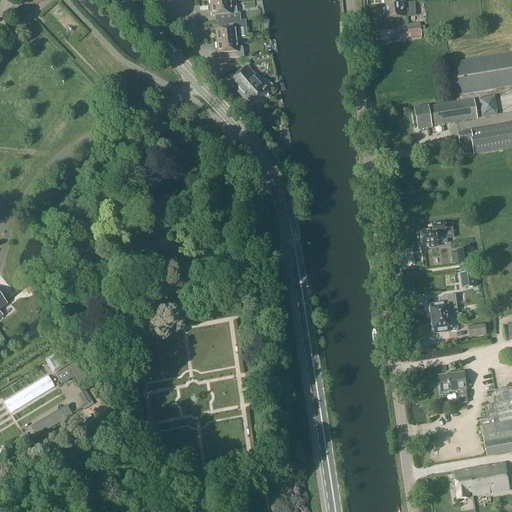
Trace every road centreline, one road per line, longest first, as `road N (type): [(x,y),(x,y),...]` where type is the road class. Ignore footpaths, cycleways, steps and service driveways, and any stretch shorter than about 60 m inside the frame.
road 1 (secondary): [(336,511),(278,183),(122,0)]
road 2 (tertiary): [(414,511),(349,0)]
road 3 (track): [(511,118),(452,129),(370,162)]
